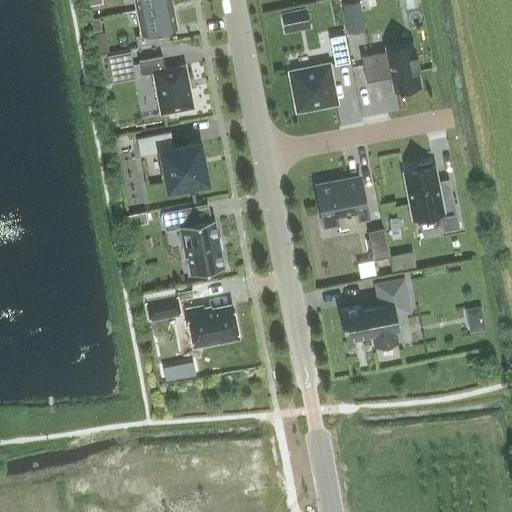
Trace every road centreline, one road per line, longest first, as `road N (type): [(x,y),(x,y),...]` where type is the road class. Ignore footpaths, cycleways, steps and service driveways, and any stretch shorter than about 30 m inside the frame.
road 1 (residential): [(263,162),(330,511)]
road 2 (residential): [(263,162),(450,123)]
road 3 (residential): [(231,0),(263,162)]
